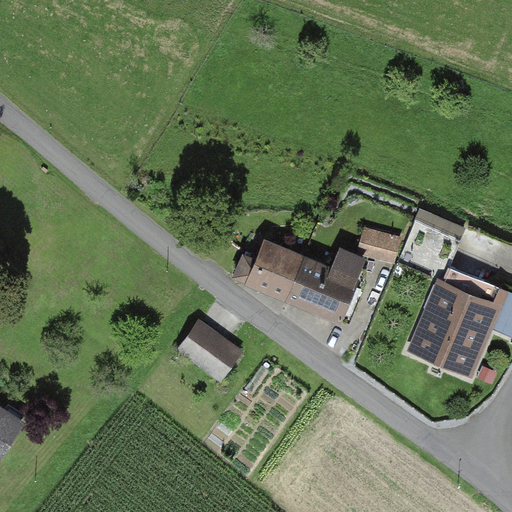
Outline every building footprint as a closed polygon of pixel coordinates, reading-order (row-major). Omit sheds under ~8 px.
[(399,238),(366,227),(359,249),(391,260),(399,238)] [(333,265),(268,238),(248,288),(344,327),(372,259),(341,246),(333,265)] [(504,307),(439,280),(408,353),(473,380),(504,307)] [(201,320),(177,353),(218,384),(243,351),(201,320)] [(0,457),(22,422),(0,408),(0,457)]
